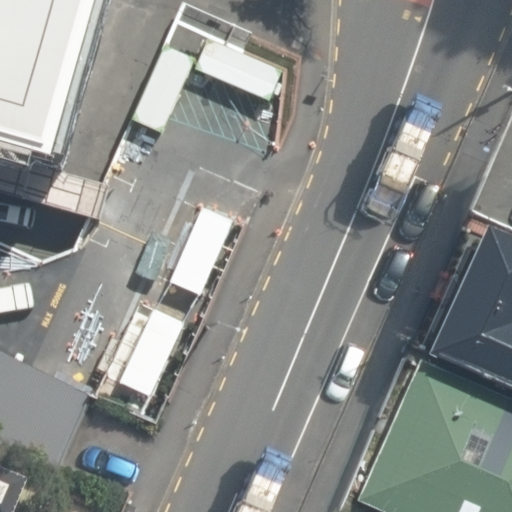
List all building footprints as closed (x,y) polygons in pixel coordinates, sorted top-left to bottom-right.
[(0,0),(0,115),(64,134),(101,0),(0,0)] [(434,341),(426,357),(511,396),(511,242),(487,231),(480,248),(467,250),(457,271),(463,280),(449,310),(437,312),(428,331),(434,341)] [(95,398),(0,350),(0,448),(55,477),(95,398)] [(359,501),(383,511),(511,511),(511,399),(424,360),(359,501)] [(0,511),(33,511),(43,491),(0,474),(0,511)]
